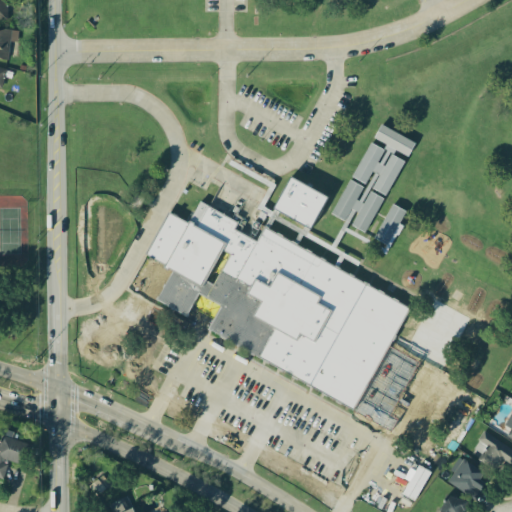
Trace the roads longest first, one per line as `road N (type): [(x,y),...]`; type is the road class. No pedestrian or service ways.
road 1 (tertiary): [(60,511),(57,0)]
road 2 (tertiary): [(465,0),(412,27),(336,45),(59,50)]
road 3 (secondary): [(60,421),(243,511)]
road 4 (secondary): [(301,511),(137,423)]
